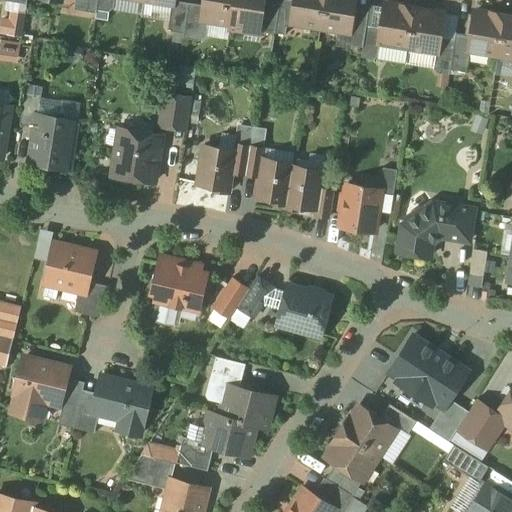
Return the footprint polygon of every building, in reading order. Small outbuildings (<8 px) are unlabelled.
[(204,0),(201,20),(231,25),(234,0),(204,0)] [(234,0),(231,25),(230,28),(246,31),(247,27),(260,29),(264,0),(234,0)] [(294,0),(292,20),(300,22),(303,26),(321,29),(325,0),(294,0)] [(325,0),(321,29),(338,31),(342,29),(351,30),(355,4),(355,0),(325,0)] [(385,4),(379,40),(388,42),(391,46),(408,49),(415,7),(408,6),(407,7),(385,4)] [(444,13),(422,10),(422,8),(415,7),(408,49),(425,51),(430,49),(438,50),(444,13)] [(9,10),(7,19),(0,17),(0,33),(20,38),(25,14),(9,10)] [(474,15),(470,15),(468,27),(472,27),(468,51),(470,52),(470,48),(478,49),(481,53),(498,56),(504,15),(497,13),(497,15),(475,11),(474,15)] [(511,17),(511,16),(504,15),(498,56),(511,58),(511,17)] [(0,55),(17,57),(18,41),(0,39),(0,55)] [(174,88),(191,89),(193,67),(176,65),(174,88)] [(162,90),(155,130),(183,136),(190,94),(162,90)] [(14,103),(0,100),(0,163),(5,164),(14,103)] [(81,117),(30,110),(23,166),(72,174),(81,117)] [(145,189),(155,130),(113,124),(102,182),(145,189)] [(240,149),(194,141),(184,191),(230,199),(240,149)] [(289,161),(259,155),(249,204),(280,209),(289,161)] [(312,217),(321,171),(291,166),(283,212),(312,217)] [(376,241),(385,190),(337,182),(328,234),(376,241)] [(399,223),(393,262),(428,265),(430,255),(442,246),(469,248),(475,203),(439,200),(399,223)] [(95,244),(46,236),(36,290),(87,301),(95,244)] [(482,284),(483,250),(469,250),(469,283),(482,284)] [(207,264),(153,252),(141,304),(197,314),(207,264)] [(333,295),(276,282),(266,333),(323,346),(333,295)] [(21,305),(0,300),(0,371),(3,372),(21,305)] [(413,336),(389,373),(443,408),(445,409),(450,400),(468,372),(413,336)] [(66,370),(21,360),(7,417),(39,424),(42,408),(56,411),(63,381),(66,370)] [(153,382),(91,369),(81,416),(115,423),(112,433),(143,439),(153,382)] [(82,385),(63,381),(56,411),(53,424),(72,429),(82,385)] [(274,396),(226,388),(219,419),(268,427),(274,396)] [(497,416),(506,421),(511,425),(511,392),(498,414),(497,416)] [(469,412),(450,400),(445,409),(443,408),(430,429),(449,442),(457,431),(469,412)] [(487,450),(506,421),(497,416),(498,414),(476,400),(469,412),(457,431),(487,450)] [(398,432),(353,405),(334,431),(379,465),(398,432)] [(202,416),(197,449),(251,460),(256,425),(219,419),(202,416)] [(379,465),(328,434),(314,456),(362,488),(379,465)] [(205,511),(212,486),(162,474),(153,511),(205,511)] [(339,511),(342,508),(298,481),(279,511),(339,511)] [(511,511),(511,498),(487,483),(468,511),(511,511)] [(0,511),(27,511),(30,504),(0,496),(0,511)]
